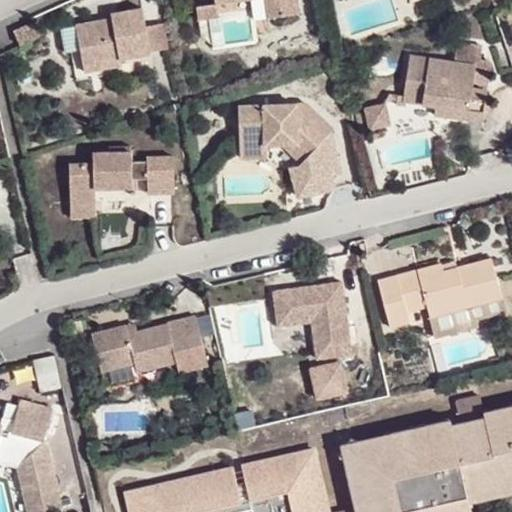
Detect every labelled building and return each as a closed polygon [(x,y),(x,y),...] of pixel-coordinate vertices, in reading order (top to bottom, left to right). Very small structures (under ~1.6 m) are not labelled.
[(209,0),(189,0),(193,17),(212,15),(210,2),(209,0)] [(261,0),(264,16),(296,12),(294,0),(261,0)] [(68,28),(73,65),(113,59),(142,54),(135,10),(104,14),(105,21),(68,28)] [(35,35),(28,20),(8,30),(15,44),(35,35)] [(398,103),(429,106),(463,111),(462,120),(479,122),(483,91),(467,88),(469,82),(484,84),(487,62),(471,60),(470,65),(406,57),(398,103)] [(113,59),(73,65),(75,74),(115,67),(113,59)] [(236,153),(262,153),(263,145),(278,145),(298,165),(329,132),(302,104),(236,105),(236,153)] [(364,115),(349,118),(351,126),(365,123),(368,131),(387,127),(382,106),(363,110),(364,115)] [(463,111),(429,106),(428,115),(462,120),(463,111)] [(65,206),(92,205),(92,191),(128,189),(128,182),(143,181),(143,195),(168,193),(167,159),(142,160),(143,165),(127,165),(126,147),(105,148),(105,155),(89,156),(89,166),(65,168),(65,206)] [(262,162),(262,153),(236,153),(236,161),(262,162)] [(92,216),(92,205),(65,206),(66,217),(92,216)] [(442,260),(399,270),(379,274),(390,321),(410,316),(408,308),(428,304),(430,311),(454,306),(453,298),(469,295),(470,302),(500,295),(491,257),(458,265),(459,270),(444,273),(443,267),(442,260)] [(458,264),(443,267),(444,273),(459,270),(458,265),(458,264)] [(317,355),(356,349),(345,278),(276,288),(281,324),(313,320),(317,355)] [(454,306),(470,302),(469,295),(453,298),(454,306)] [(89,332),(97,369),(133,361),(135,371),(176,363),(174,354),(204,347),(197,314),(162,322),(163,325),(135,331),(126,333),(124,323),(89,332)] [(126,333),(135,331),(134,321),(124,323),(126,333)] [(55,353),(33,358),(41,391),(62,386),(55,353)] [(345,357),(310,365),(315,396),(350,388),(345,357)] [(133,361),(97,369),(101,385),(136,377),(135,371),(133,361)] [(0,460),(17,465),(28,511),(35,511),(61,506),(45,435),(52,407),(20,398),(18,405),(13,425),(0,421),(0,460)] [(18,405),(7,401),(2,421),(13,425),(18,405)] [(511,403),(483,409),(485,416),(449,424),(448,417),(380,432),(381,441),(374,442),(374,438),(358,441),(349,435),(336,454),(347,463),(350,478),(356,477),(357,483),(344,486),(348,507),(349,511),(468,511),(467,502),(511,492),(511,403)] [(125,511),(330,511),(316,448),(120,490),(125,511)]
